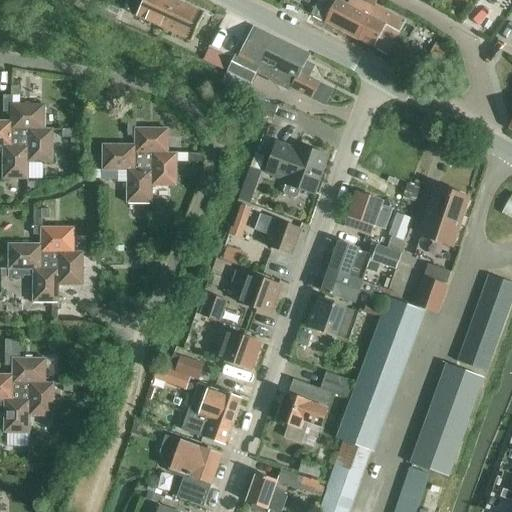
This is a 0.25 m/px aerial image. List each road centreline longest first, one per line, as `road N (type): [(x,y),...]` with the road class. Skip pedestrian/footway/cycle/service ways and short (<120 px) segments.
road 1 (residential): [(221,511),(380,77)]
road 2 (residential): [(489,142),(472,53),(440,21),(401,0)]
road 3 (residential): [(380,77),(233,0)]
road 4 (residential): [(489,142),(380,77)]
